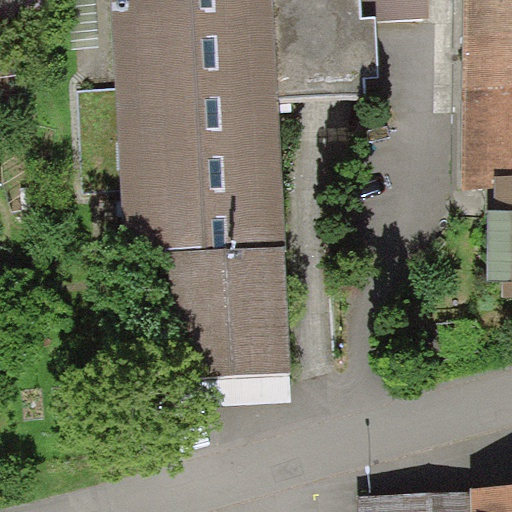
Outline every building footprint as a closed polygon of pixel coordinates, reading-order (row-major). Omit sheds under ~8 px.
[(108,0),(114,90),(120,192),(126,283),(168,282),(176,387),(178,386),(290,380),(279,106),(364,101),(364,84),(378,82),(377,24),(362,24),(361,0),(108,0)] [(428,0),(361,0),(362,24),(377,24),(430,22),(428,0)] [(511,0),(462,0),(462,214),(490,214),(498,214),(498,186),(511,185),(511,0)] [(120,192),(114,90),(79,92),(85,194),(120,192)] [(511,307),(511,185),(498,186),(498,214),(490,214),(489,287),(501,288),(500,308),(511,307)] [(290,380),(178,386),(180,413),(292,406),(290,380)] [(511,511),(511,497),(472,499),(472,511),(511,511)]
